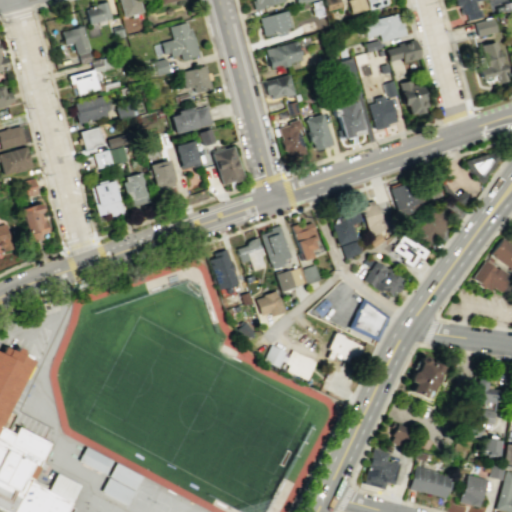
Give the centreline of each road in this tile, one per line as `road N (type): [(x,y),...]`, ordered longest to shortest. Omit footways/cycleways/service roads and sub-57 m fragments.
road 1 (primary): [(511,185),(409,323),(318,511)]
road 2 (tertiary): [(273,200),(0,295)]
road 3 (residential): [(86,262),(15,0)]
road 4 (secondary): [(273,200),(216,0)]
road 5 (secondary): [(432,144),(273,200)]
road 6 (residential): [(462,134),(424,0)]
